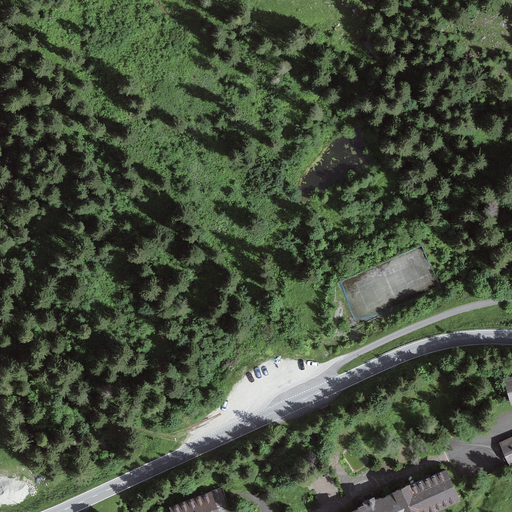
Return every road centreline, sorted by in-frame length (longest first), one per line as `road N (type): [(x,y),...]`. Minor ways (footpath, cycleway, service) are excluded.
road 1 (tertiary): [(58,511),(409,352),(468,337),(511,337)]
road 2 (track): [(511,297),(393,336),(334,368),(317,392)]
